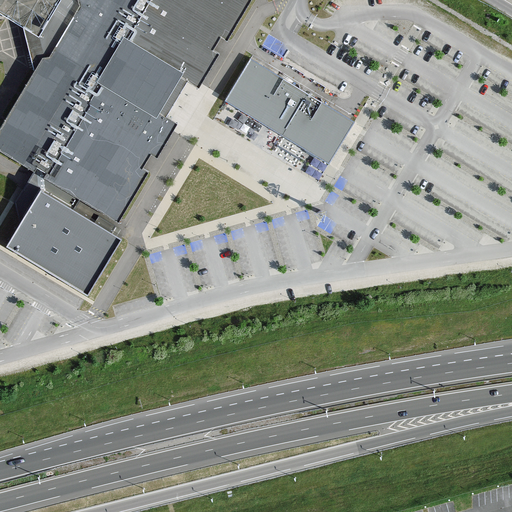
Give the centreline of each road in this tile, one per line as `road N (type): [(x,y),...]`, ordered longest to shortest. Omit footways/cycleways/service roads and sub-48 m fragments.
road 1 (motorway): [(0,503),(307,429),(511,394)]
road 2 (motorway): [(476,367),(261,407),(0,470)]
road 3 (motorway): [(99,511),(511,410)]
